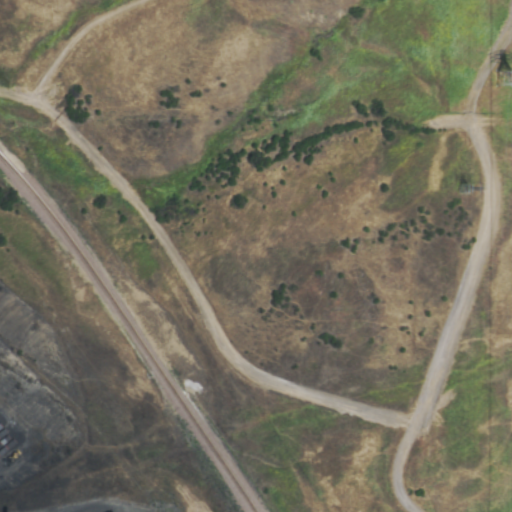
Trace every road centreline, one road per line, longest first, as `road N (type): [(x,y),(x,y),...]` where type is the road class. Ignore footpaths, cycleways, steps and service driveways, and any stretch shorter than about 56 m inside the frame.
road 1 (track): [(160,0),(93,25),(27,98),(55,112),(119,179),(240,362),(279,383),(415,415)]
road 2 (residential): [(415,511),(399,493),(397,471),(491,196),(474,136),(442,120)]
road 3 (track): [(242,0),(254,14),(390,49),(416,66),(440,99),(442,120)]
